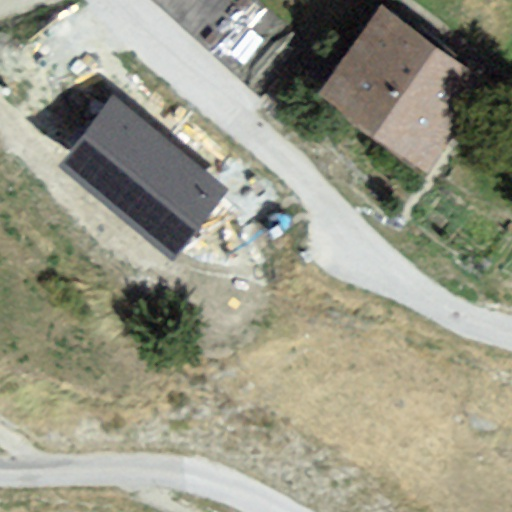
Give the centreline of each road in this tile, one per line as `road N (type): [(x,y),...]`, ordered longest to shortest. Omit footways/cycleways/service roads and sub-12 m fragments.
road 1 (unclassified): [(511,331),(413,288),(117,0)]
road 2 (unclassified): [(281,511),(187,473),(37,469)]
